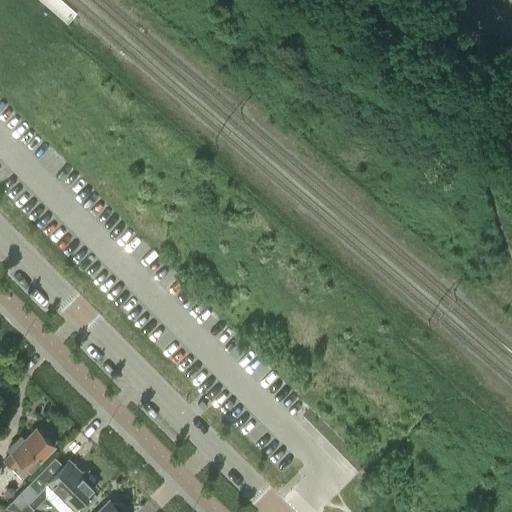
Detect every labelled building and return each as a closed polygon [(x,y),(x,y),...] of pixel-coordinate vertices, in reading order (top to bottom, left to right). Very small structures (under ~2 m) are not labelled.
[(23,478),(55,445),(36,426),(24,439),(21,436),(8,448),(12,451),(4,459),(23,478)] [(92,491),(97,486),(69,458),(47,481),(75,509),(92,491)] [(39,492),(30,483),(12,501),(22,510),(39,492)] [(82,511),(98,496),(92,491),(75,509),(78,511),(82,511)] [(113,502),(110,499),(96,511),(122,511),(121,510),(121,506),(116,502),(113,502)]
